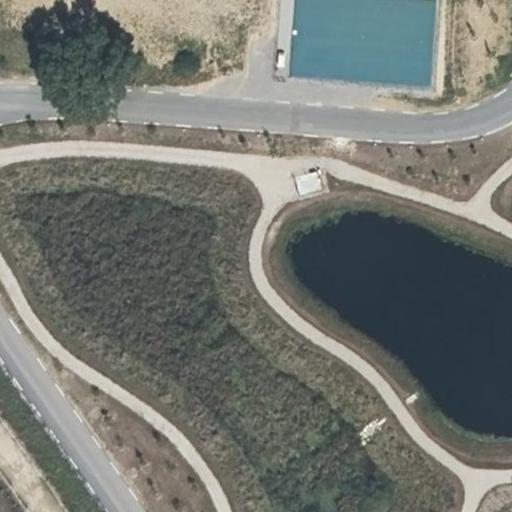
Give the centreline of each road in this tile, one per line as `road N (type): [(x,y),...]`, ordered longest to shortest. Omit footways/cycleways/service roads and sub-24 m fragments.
road 1 (unclassified): [(0,104),(418,128),(458,126),(511,104)]
road 2 (unclassified): [(130,511),(0,324)]
